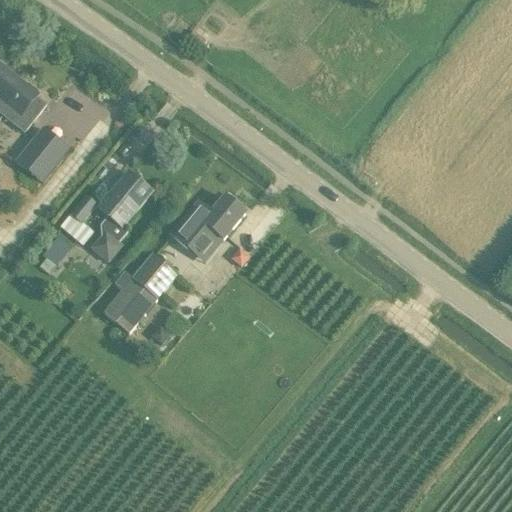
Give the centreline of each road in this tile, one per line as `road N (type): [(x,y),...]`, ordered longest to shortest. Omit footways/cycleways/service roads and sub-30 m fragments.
road 1 (tertiary): [(511,333),(53,0)]
road 2 (track): [(511,414),(430,511)]
